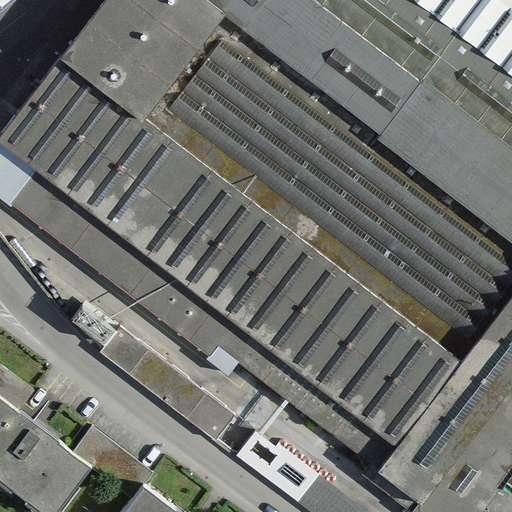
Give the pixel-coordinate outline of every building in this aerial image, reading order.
[(91,0),(54,49),(65,58),(0,143),(0,183),(0,184),(263,384),(269,375),(382,461),(370,476),(418,511),(495,511),(511,490),(511,3),(508,0),(91,0)] [(104,355),(218,441),(238,415),(125,329),(121,334),(86,307),(72,325),(106,352),(104,355)] [(0,487),(31,511),(59,511),(93,469),(0,395),(0,487)] [(278,455),(283,446),(253,430),(239,455),(284,479),(293,463),(278,455)] [(173,511),(147,491),(129,511),(173,511)]
